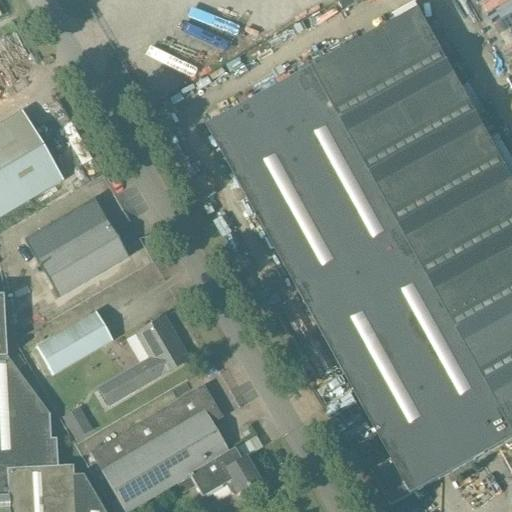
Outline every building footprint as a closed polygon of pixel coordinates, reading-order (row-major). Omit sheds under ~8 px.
[(511,178),(418,10),(207,127),(391,460),(372,471),(392,507),(411,496),(511,440),(511,178)] [(19,111),(0,123),(0,217),(61,180),(19,111)] [(126,259),(91,199),(23,239),(58,299),(126,259)] [(4,358),(1,295),(0,295),(0,500),(8,500),(8,511),(99,511),(72,467),(56,468),(55,440),(49,440),(48,414),(6,358),(4,358)] [(111,342),(95,315),(36,348),(52,376),(111,342)] [(187,361),(162,319),(136,334),(151,361),(99,390),(108,406),(158,377),(158,378),(187,361)] [(228,454),(228,452),(211,425),(222,418),(203,387),(89,454),(123,511),(134,511),(190,479),(189,477),(228,454)] [(91,432),(79,408),(62,417),(75,441),(91,432)] [(189,477),(190,479),(201,499),(229,482),(236,494),(258,482),(245,459),(240,461),(233,449),(228,452),(228,454),(189,477)]
